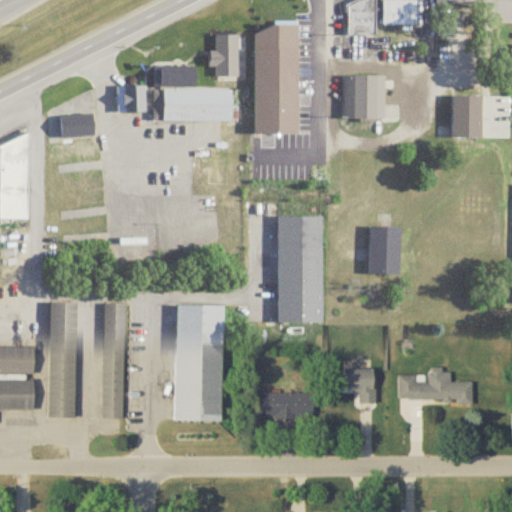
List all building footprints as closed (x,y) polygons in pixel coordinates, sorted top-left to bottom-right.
[(374,38),(374,1),(347,1),(347,38),(374,38)] [(382,27),(416,27),(416,2),(382,2),(382,27)] [(234,88),(244,70),(208,51),(198,69),(234,88)] [(154,89),(196,89),(196,69),(154,69),(154,89)] [(343,78),(343,121),(383,121),(383,78),(343,78)] [(145,87),(123,87),(123,113),(145,113),(145,87)] [(154,124),(231,124),(231,92),(154,92),(154,124)] [(452,98),(452,140),(480,140),(480,98),(452,98)] [(95,142),(93,109),(71,110),(71,120),(48,121),(49,144),(95,142)] [(0,149),(0,221),(27,222),(28,139),(0,149)] [(99,190),(97,146),(76,147),(79,191),(99,190)] [(222,149),(199,149),(199,192),(222,192),(222,149)] [(322,325),(322,218),(278,218),(278,325),(322,325)] [(399,229),(369,229),(369,277),(399,277),(399,229)] [(76,418),(76,305),(50,305),(49,418),(76,418)] [(125,306),(104,306),(103,419),(124,419),(125,306)] [(176,308),(175,421),(222,421),(223,308),(176,308)] [(0,373),(35,374),(35,347),(0,346),(0,373)] [(376,404),(376,369),(345,369),(345,390),(360,390),(360,404),(376,404)] [(399,376),(399,401),(472,401),(472,382),(451,382),(451,370),(430,370),(430,376),(399,376)] [(0,409),(34,410),(34,381),(0,380),(0,409)] [(314,393),(259,393),(259,418),(314,418),(314,393)]
